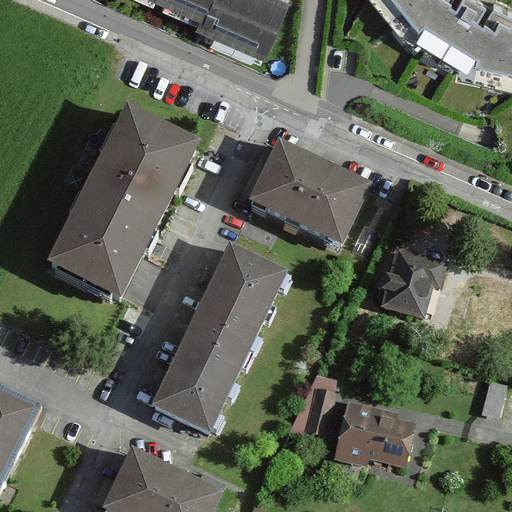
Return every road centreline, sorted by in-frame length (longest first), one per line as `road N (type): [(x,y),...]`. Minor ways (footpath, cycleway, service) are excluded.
road 1 (residential): [(265,99),(79,511)]
road 2 (residential): [(511,207),(265,99)]
road 3 (residential): [(265,99),(52,0)]
